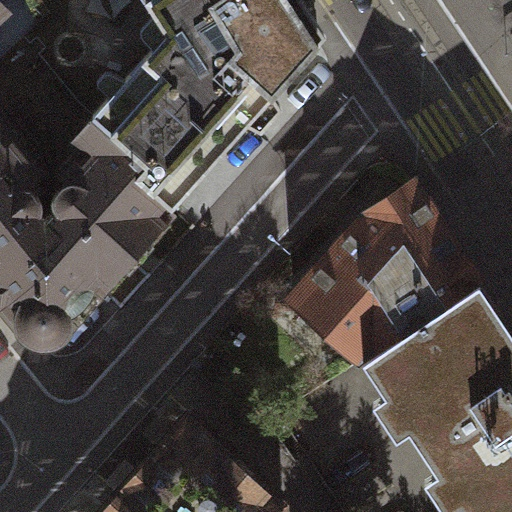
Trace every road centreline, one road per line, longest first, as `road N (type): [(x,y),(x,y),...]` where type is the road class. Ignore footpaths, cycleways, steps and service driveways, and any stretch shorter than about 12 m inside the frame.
road 1 (residential): [(423,47),(370,90),(46,451)]
road 2 (unclassified): [(423,47),(511,181)]
